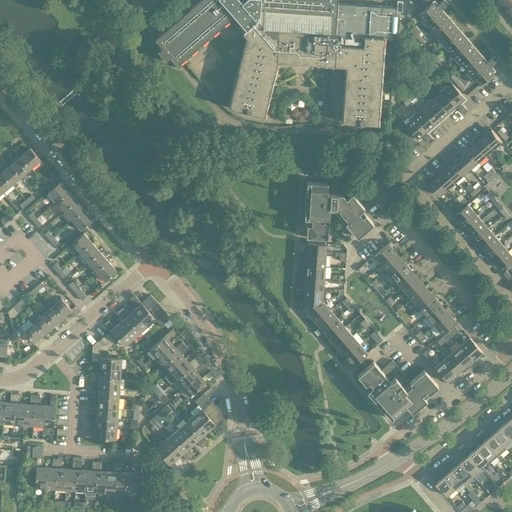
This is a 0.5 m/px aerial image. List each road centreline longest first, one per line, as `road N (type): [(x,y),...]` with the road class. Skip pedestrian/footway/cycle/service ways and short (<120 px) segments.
road 1 (residential): [(154,259),(0,81)]
road 2 (residential): [(508,348),(369,187)]
road 3 (residential): [(239,414),(210,334),(154,259)]
road 4 (residential): [(508,348),(385,445),(385,466)]
road 5 (residential): [(511,302),(405,178)]
road 6 (residential): [(511,82),(405,178)]
road 7 (residential): [(49,354),(154,259)]
road 8 (tertiary): [(399,457),(511,375)]
road 9 (residential): [(414,472),(511,396)]
